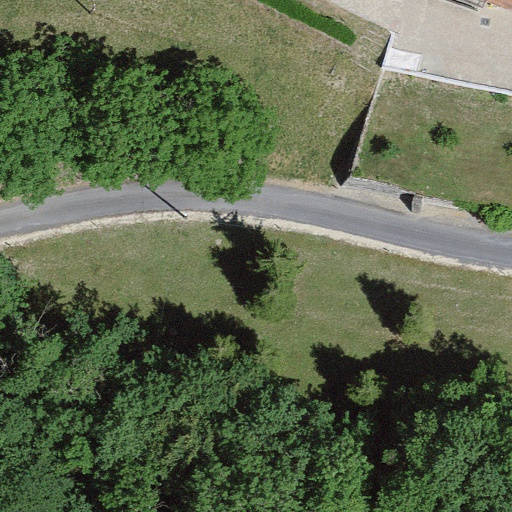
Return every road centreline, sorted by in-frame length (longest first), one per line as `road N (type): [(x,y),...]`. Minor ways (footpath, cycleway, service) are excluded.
road 1 (residential): [(511,224),(77,182),(0,199)]
road 2 (track): [(378,0),(511,31)]
